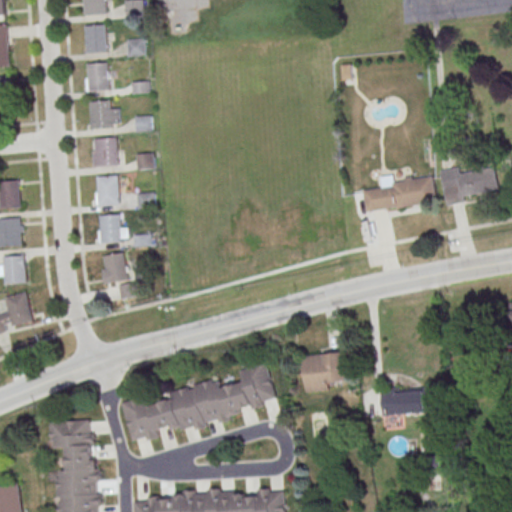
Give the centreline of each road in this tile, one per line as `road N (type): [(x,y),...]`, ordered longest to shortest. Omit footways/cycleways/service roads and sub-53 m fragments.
road 1 (tertiary): [(511,261),(347,292),(114,355),(0,400)]
road 2 (residential): [(93,363),(64,279),(43,0)]
road 3 (residential): [(125,471),(275,471),(284,449),(279,436),(264,431),(160,467)]
road 4 (residential): [(126,511),(125,462),(93,363)]
